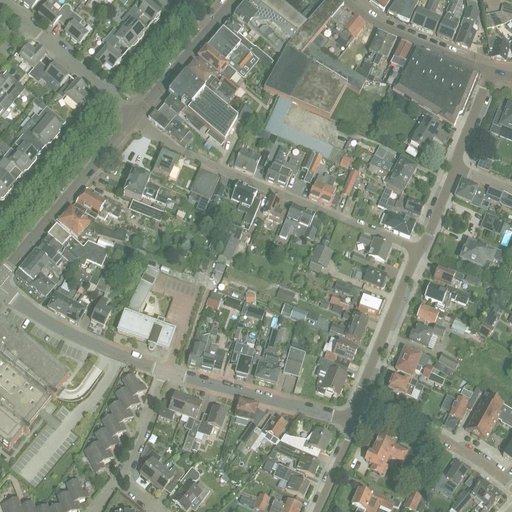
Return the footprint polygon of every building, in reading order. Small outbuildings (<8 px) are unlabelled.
[(18,0),(23,4),(23,6),(27,9),(29,9),(31,11),(40,1),(38,0),(18,0)] [(273,73),(267,83),(263,90),(280,98),(292,103),(328,119),(346,87),(358,94),(364,83),(365,81),(354,75),(345,69),(339,65),(318,53),(310,46),(314,40),(319,34),(328,24),(338,12),(338,13),(340,10),(342,8),(336,2),(333,0),(250,0),(263,9),(298,36),(288,47),(287,49),(282,58),(275,70),(273,73)] [(370,0),(369,2),(376,8),(383,12),(391,0),(370,0)] [(397,20),(408,0),(396,0),(386,15),(397,20)] [(408,0),(397,20),(408,25),(419,0),(408,0)] [(410,26),(421,31),(434,0),(429,0),(424,13),(417,10),(410,26)] [(439,0),(434,0),(421,31),(433,36),(440,20),(432,17),(439,0)] [(257,23),(262,18),(263,17),(259,13),(246,2),(234,16),(247,27),(253,19),(257,23)] [(129,12),(138,20),(143,15),(152,23),(153,22),(156,22),(159,18),(159,16),(160,14),(159,13),(159,11),(156,11),(147,3),(143,8),(137,3),(129,12)] [(57,22),(62,26),(71,17),(70,17),(73,14),(71,12),(70,9),(68,6),(64,6),(57,15),(47,6),(38,16),(40,18),(41,19),(44,23),(46,23),(52,28),(57,22)] [(451,16),(454,8),(448,6),(444,13),(446,14),(436,37),(450,43),(457,27),(450,25),(453,17),(451,16)] [(511,10),(502,8),(500,16),(511,21),(511,10)] [(253,19),(247,27),(251,31),(282,58),(287,49),(288,47),(298,36),(263,9),(259,13),(263,17),(262,18),(257,23),(253,19)] [(338,12),(328,24),(335,30),(333,32),(339,37),(343,33),(347,36),(346,38),(349,41),(347,44),(349,46),(365,27),(353,17),(351,19),(340,10),(338,13),(338,12)] [(453,44),(469,51),(476,34),(468,31),(471,24),(474,26),(478,14),(468,11),(465,21),(462,20),(460,27),(462,28),(453,44)] [(134,25),(138,20),(129,12),(121,21),(127,26),(123,30),(138,43),(143,38),(143,34),(144,33),(134,25)] [(71,17),(62,26),(67,30),(64,33),(71,39),(71,41),(75,44),(76,44),(79,46),(87,36),(77,27),(82,22),(73,14),(70,17),(71,17)] [(496,16),(490,17),(490,18),(495,30),(504,28),(496,16)] [(511,21),(500,16),(496,16),(504,28),(511,22),(511,21)] [(495,30),(490,18),(485,19),(487,32),(495,30)] [(247,44),(244,43),(236,36),(243,29),(231,19),(222,30),(240,45),(242,47),(253,56),(273,73),(275,70),(271,67),(272,65),(253,49),(247,44)] [(113,30),(106,39),(115,47),(119,42),(129,51),(130,49),(133,49),(138,43),(123,30),(119,35),(113,30)] [(240,45),(222,30),(214,40),(245,66),(249,61),(253,56),(242,47),(240,45)] [(314,40),(310,46),(318,53),(320,51),(328,42),(319,34),(314,40)] [(365,64),(373,67),(377,69),(381,59),(386,61),(395,42),(378,34),(368,53),(371,54),(369,59),(368,58),(365,64)] [(486,38),(487,44),(489,52),(492,53),(491,59),(506,62),(506,58),(509,44),(502,42),(494,40),(486,38)] [(115,47),(106,39),(101,44),(106,48),(94,62),(101,69),(105,64),(112,70),(121,60),(111,52),(115,47)] [(214,40),(206,49),(224,64),(227,60),(241,71),(245,66),(214,40)] [(391,95),(393,92),(406,65),(404,64),(411,48),(399,43),(388,65),(394,68),(386,85),(390,87),(387,93),(391,95)] [(28,76),(33,80),(36,77),(44,67),(39,63),(46,55),(38,49),(34,54),(28,48),(19,57),(33,70),(28,76)] [(245,94),(230,81),(236,74),(224,64),(206,49),(197,60),(222,80),(219,84),(233,96),(239,101),(245,94)] [(461,69),(413,49),(406,65),(393,92),(391,95),(424,115),(422,118),(431,123),(432,120),(436,123),(438,120),(453,129),(458,117),(461,116),(461,115),(476,79),(474,75),(461,69)] [(225,106),(233,96),(219,84),(194,63),(186,73),(213,96),(225,106)] [(369,76),(373,67),(365,64),(364,63),(361,70),(356,68),(354,75),(365,81),(364,83),(371,86),(374,79),(369,76)] [(36,77),(33,80),(38,85),(41,81),(45,84),(50,79),(60,87),(68,78),(66,76),(66,74),(62,71),(60,71),(54,65),(49,71),(44,67),(36,77)] [(238,119),(185,74),(168,94),(209,130),(224,143),(238,119)] [(0,93),(12,104),(16,99),(25,90),(15,82),(11,87),(1,79),(0,79),(0,93)] [(258,88),(263,90),(267,83),(262,81),(258,88)] [(58,96),(62,99),(65,96),(79,108),(87,99),(80,93),(84,88),(77,82),(70,89),(65,85),(57,95),(58,96)] [(0,117),(1,118),(12,104),(0,93),(0,117)] [(170,98),(164,106),(176,116),(178,117),(181,114),(185,117),(185,120),(189,123),(193,118),(170,98)] [(292,103),(280,98),(278,103),(290,109),(292,103)] [(287,114),(290,109),(278,103),(275,109),(287,114)] [(43,112),(38,118),(35,116),(31,120),(39,127),(55,140),(59,135),(59,131),(60,130),(51,122),(55,116),(46,108),(42,105),(38,108),(43,112)] [(193,139),(188,134),(189,133),(173,120),(176,116),(178,118),(178,117),(176,116),(164,106),(163,106),(164,106),(157,113),(154,110),(148,118),(179,145),(180,144),(185,148),(193,139)] [(249,122),(254,113),(245,106),(239,117),(249,122)] [(511,131),(511,108),(510,108),(506,116),(498,113),(490,133),(499,137),(502,128),(511,131)] [(287,114),(275,109),(272,114),(284,120),(287,114)] [(282,125),(285,120),(273,115),(270,120),(282,125)] [(439,129),(421,118),(417,125),(420,127),(410,144),(425,153),(433,140),(442,145),(447,137),(438,131),(439,129)] [(282,125),(270,120),(265,132),(277,137),(282,125)] [(288,128),(282,125),(277,137),(283,140),(288,128)] [(22,136),(31,144),(36,139),(45,148),(46,146),(50,146),(55,140),(39,127),(35,132),(30,127),(22,136)] [(288,128),(283,140),(288,142),(293,131),(288,128)] [(209,130),(206,135),(220,147),(224,143),(209,130)] [(293,131),(288,142),(294,145),(299,133),(293,131)] [(299,133),(294,145),(299,147),(305,136),(299,133)] [(31,144),(22,136),(14,145),(20,150),(16,155),(31,168),(36,162),(36,159),(37,157),(27,149),(31,144)] [(310,138),(305,136),(299,147),(305,150),(310,138)] [(316,141),(310,138),(305,150),(311,152),(316,141)] [(321,143),(316,141),(311,152),(316,155),(321,143)] [(231,158),(237,161),(234,169),(253,176),(256,168),(260,158),(256,156),(255,154),(250,152),(247,153),(241,151),(243,145),(237,143),(231,158)] [(327,146),(321,143),(316,155),(322,157),(327,146)] [(333,148),(327,146),(322,157),(327,160),(333,148)] [(338,151),(333,148),(327,160),(333,162),(338,151)] [(379,148),(374,156),(384,162),(410,178),(415,169),(400,160),(398,164),(392,161),(395,157),(379,148)] [(10,150),(0,161),(0,164),(8,171),(12,167),(22,175),(23,173),(26,173),(31,168),(16,155),(10,150)] [(260,158),(256,168),(262,170),(269,153),(263,151),(260,158)] [(338,151),(333,162),(339,165),(344,154),(338,151)] [(171,157),(161,152),(160,154),(157,160),(156,163),(152,171),(168,178),(173,168),(175,169),(180,157),(172,154),(171,157)] [(302,169),(307,172),(314,156),(308,153),(302,169)] [(275,185),(281,170),(285,160),(276,156),(272,167),(271,166),(265,181),(275,185)] [(322,159),(314,156),(307,172),(315,175),(322,159)] [(391,177),(406,185),(410,178),(384,162),(374,156),(370,165),(380,170),(391,177)] [(480,158),(476,168),(488,172),(492,163),(480,158)] [(284,163),(281,170),(275,185),(285,189),(291,176),(295,178),(299,170),(295,168),(297,162),(290,159),(288,165),(284,163)] [(0,188),(8,195),(13,189),(12,186),(14,184),(4,176),(8,171),(0,164),(0,188)] [(380,170),(370,165),(367,172),(377,176),(378,174),(384,178),(383,180),(384,184),(401,194),(406,185),(391,177),(380,170)] [(220,179),(199,171),(189,192),(210,201),(220,179)] [(351,172),(345,185),(352,188),(357,174),(351,172)] [(156,196),(159,190),(147,185),(149,180),(138,175),(132,173),(129,182),(128,184),(156,196)] [(318,177),(315,184),(314,184),(308,199),(319,203),(330,178),(325,176),(324,179),(318,177)] [(335,195),(335,194),(336,193),(330,191),(335,180),(330,178),(319,203),(330,208),(331,206),(334,208),(339,196),(335,195)] [(463,182),(460,183),(454,198),(470,205),(470,206),(478,209),(483,196),(475,192),(477,188),(463,182)] [(156,196),(128,184),(127,186),(123,196),(140,203),(142,197),(154,202),(163,206),(165,207),(167,200),(156,196)] [(248,188),(238,184),(232,200),(250,208),(248,213),(255,216),(260,203),(254,200),(257,194),(248,190),(248,188)] [(378,188),(368,184),(366,191),(376,195),(378,188)] [(220,200),(225,189),(218,186),(214,197),(219,199),(220,200)] [(511,198),(503,194),(490,188),(486,199),(499,204),(502,208),(511,211),(511,198)] [(389,199),(386,207),(385,206),(391,192),(385,189),(377,207),(383,210),(389,213),(388,215),(383,228),(393,232),(392,233),(408,240),(409,238),(410,237),(411,235),(411,233),(414,224),(409,222),(411,217),(391,209),(394,202),(389,199)] [(104,202),(87,191),(75,204),(81,207),(79,211),(95,221),(97,217),(104,221),(108,214),(117,219),(123,207),(106,199),(104,202)] [(210,201),(201,197),(198,205),(196,210),(204,214),(210,201)] [(275,200),(269,197),(261,214),(274,220),(272,222),(279,225),(286,211),(282,210),(279,209),(281,203),(280,202),(280,201),(276,199),(275,200)] [(398,202),(396,202),(394,207),(418,217),(423,206),(400,197),(398,202)] [(130,210),(151,219),(160,223),(164,214),(139,205),(133,202),(130,210)] [(297,224),(303,210),(291,205),(278,237),(285,240),(292,222),(297,224)] [(123,244),(126,233),(118,231),(114,234),(100,228),(96,227),(96,226),(90,224),(89,226),(84,221),(85,219),(76,212),(75,214),(71,209),(65,215),(85,232),(123,244)] [(303,210),(297,224),(293,234),(297,236),(310,242),(314,232),(308,229),(314,214),(303,210)] [(500,220),(487,214),(481,227),(494,233),(499,220),(500,220)] [(85,232),(65,215),(59,223),(77,239),(86,238),(95,242),(97,237),(123,244),(85,232)] [(242,230),(230,225),(225,237),(237,242),(242,230)] [(56,227),(47,237),(61,249),(64,252),(67,248),(79,259),(86,262),(101,268),(108,252),(88,243),(83,248),(71,238),(70,239),(56,227)] [(375,260),(383,263),(390,247),(375,241),(374,242),(361,236),(358,243),(372,248),(367,259),(354,254),(351,261),(372,269),(375,260)] [(229,261),(237,242),(225,237),(217,256),(229,261)] [(99,239),(97,247),(111,252),(114,245),(99,239)] [(465,251),(461,260),(481,269),(485,261),(490,263),(492,259),(500,262),(503,254),(495,251),(476,243),(474,247),(469,244),(466,251),(465,251)] [(55,256),(41,244),(35,251),(49,263),(55,269),(61,262),(55,256)] [(142,254),(115,244),(114,245),(111,252),(111,253),(139,263),(142,254)] [(276,256),(280,247),(273,245),(270,253),(276,256)] [(321,268),(328,251),(317,246),(310,263),(321,268)] [(49,263),(35,251),(18,271),(28,279),(25,282),(45,299),(55,287),(59,282),(44,269),(49,263)] [(438,269),(433,280),(450,286),(453,278),(461,281),(463,276),(448,270),(447,272),(438,269)] [(385,283),(384,283),(386,278),(369,271),(367,276),(362,274),(359,282),(380,291),(381,290),(382,290),(383,289),(385,284),(385,283)] [(88,284),(96,288),(99,281),(84,273),(81,279),(88,284)] [(155,280),(144,274),(141,281),(152,287),(155,280)] [(85,290),(88,284),(81,279),(75,276),(71,282),(81,287),(85,290)] [(471,278),(469,283),(477,286),(479,281),(471,278)] [(100,280),(99,281),(96,288),(95,290),(104,294),(109,285),(100,280)] [(334,292),(353,298),(351,304),(359,307),(357,313),(376,319),(376,320),(377,320),(384,302),(382,301),(363,295),(364,294),(336,284),(334,292)] [(65,285),(62,291),(60,293),(62,294),(60,295),(61,296),(60,298),(56,295),(48,309),(57,315),(72,288),(65,285)] [(429,286),(424,299),(436,304),(434,309),(445,313),(447,308),(441,306),(445,298),(451,301),(461,305),(466,307),(470,296),(466,294),(456,290),(454,296),(429,286)] [(72,288),(57,315),(68,321),(76,307),(70,303),(70,301),(71,301),(72,300),(73,300),(74,298),(78,292),(72,288)] [(279,291),(276,300),(292,306),(295,297),(279,291)] [(209,300),(219,304),(221,300),(222,297),(212,294),(209,300)] [(347,311),(349,308),(340,304),(341,300),(332,297),(330,304),(347,311)] [(228,298),(224,306),(237,311),(240,302),(228,298)] [(103,300),(91,322),(103,328),(110,314),(103,310),(107,302),(103,300)] [(89,306),(82,302),(79,301),(76,307),(68,321),(78,326),(89,306)] [(308,311),(307,313),(285,305),(281,315),(290,318),(289,320),(303,326),(305,319),(316,323),(319,316),(308,311)] [(343,310),(334,306),(331,312),(340,316),(343,310)] [(265,312),(249,307),(245,317),(261,323),(265,312)] [(443,323),(445,318),(421,308),(417,318),(434,325),(436,321),(443,323)] [(117,332),(133,338),(140,319),(124,313),(117,332)] [(349,327),(364,333),(368,322),(354,316),(353,317),(345,313),(342,320),(351,323),(349,327)] [(156,325),(140,319),(133,338),(148,344),(147,347),(151,348),(161,321),(157,320),(156,325)] [(449,325),(452,326),(451,329),(464,335),(467,326),(452,320),(449,325)] [(161,321),(151,348),(155,349),(156,347),(167,351),(174,332),(163,327),(165,323),(161,321)] [(483,323),(476,333),(487,340),(494,330),(491,328),(483,323)] [(29,431),(29,430),(27,429),(38,415),(35,413),(38,410),(40,407),(43,409),(49,402),(51,400),(53,401),(54,402),(55,402),(56,401),(57,400),(57,399),(57,398),(56,397),(54,396),(59,390),(62,387),(69,378),(20,337),(18,339),(12,334),(0,324),(0,443),(9,451),(24,433),(26,434),(27,435),(28,435),(29,434),(29,433),(30,433),(30,432),(30,431),(29,431)] [(364,333),(349,327),(340,324),(339,327),(332,325),(329,332),(345,338),(345,339),(359,344),(364,333)] [(432,351),(437,339),(442,341),(445,332),(434,328),(433,332),(417,326),(414,334),(412,333),(409,341),(426,348),(432,351)] [(242,330),(237,328),(234,340),(237,341),(239,341),(242,330)] [(277,342),(283,344),(287,331),(280,329),(277,342)] [(269,341),(276,343),(279,332),(272,330),(268,341),(269,341)] [(301,335),(295,333),(290,349),(301,353),(303,347),(298,345),(301,335)] [(195,335),(192,346),(187,368),(199,371),(203,355),(209,335),(203,337),(195,335)] [(203,355),(199,371),(211,374),(214,363),(216,361),(223,363),(226,353),(218,351),(219,348),(211,346),(212,343),(214,343),(216,337),(209,335),(203,355)] [(344,345),(339,343),(331,339),(328,346),(325,345),(322,353),(326,354),(324,359),(335,363),(337,357),(351,363),(357,350),(349,347),(349,345),(345,344),(344,345)] [(266,351),(264,350),(261,359),(255,357),(253,365),(258,366),(255,380),(265,383),(272,356),(276,343),(269,341),(266,351)] [(254,351),(244,348),(245,345),(235,342),(228,366),(236,368),(235,375),(237,375),(236,377),(245,379),(246,378),(247,378),(254,351)] [(305,354),(301,353),(290,349),(283,374),(298,379),(305,354)] [(430,375),(430,374),(432,369),(417,363),(420,357),(404,350),(399,362),(430,375)] [(454,373),(459,365),(442,355),(438,363),(454,373)] [(272,356),(265,383),(275,386),(279,371),(275,370),(279,358),(272,356)] [(323,396),(325,391),(338,396),(348,371),(325,361),(320,359),(317,366),(323,368),(321,371),(327,374),(324,380),(319,378),(316,385),(317,393),(323,396)] [(430,375),(399,362),(395,371),(411,378),(414,373),(422,376),(421,377),(428,380),(427,381),(442,387),(444,381),(430,374),(430,375)] [(442,375),(450,379),(453,373),(445,369),(442,375)] [(131,399),(136,397),(147,390),(144,385),(139,387),(133,376),(122,382),(126,389),(131,399)] [(388,390),(404,396),(410,399),(414,390),(421,392),(423,388),(403,380),(402,382),(393,378),(388,390)] [(470,410),(473,405),(480,390),(476,388),(472,395),(470,400),(466,408),(467,408),(470,410)] [(124,413),(129,410),(140,404),(136,397),(131,399),(126,389),(115,395),(119,403),(124,413)] [(464,391),(462,396),(470,400),(472,395),(468,393),(464,391)] [(511,430),(511,439),(501,458),(511,464),(511,411),(502,406),(503,405),(483,394),(480,399),(485,402),(483,405),(479,403),(464,431),(486,442),(500,416),(503,418),(500,424),(511,430)] [(174,415),(181,417),(187,400),(174,395),(171,404),(164,401),(158,417),(172,422),(174,415)] [(458,398),(449,417),(458,421),(467,403),(458,398)] [(200,405),(187,400),(181,417),(188,420),(185,430),(189,432),(190,432),(200,405)] [(261,422),(254,417),(257,407),(238,402),(234,418),(252,423),(248,428),(254,432),(261,422)] [(108,409),(112,417),(117,426),(122,424),(133,418),(129,410),(124,413),(119,403),(108,409)] [(207,425),(201,423),(197,434),(209,439),(213,428),(220,430),(226,415),(212,410),(207,425)] [(126,431),(122,424),(117,426),(112,417),(101,423),(105,430),(110,440),(115,437),(126,431)] [(272,418),(260,433),(265,436),(263,439),(272,445),(276,439),(286,424),(281,421),(280,422),(276,419),(275,420),(272,418)] [(239,442),(241,443),(237,450),(240,452),(245,446),(254,432),(248,428),(239,442)] [(94,436),(98,443),(104,454),(109,451),(119,445),(115,437),(110,440),(105,430),(94,436)] [(296,450),(306,455),(310,447),(323,453),(331,438),(317,432),(316,433),(315,432),(306,441),(290,438),(284,436),(280,443),(284,445),(296,450)] [(245,446),(248,448),(250,450),(259,438),(253,434),(245,446)] [(384,466),(389,456),(403,463),(408,453),(392,446),(394,441),(381,435),(373,451),(374,451),(372,455),(370,454),(366,463),(373,466),(371,471),(380,475),(381,473),(385,475),(388,468),(384,466)] [(187,438),(182,451),(190,454),(194,441),(187,438)] [(113,458),(109,451),(104,454),(98,443),(84,452),(95,474),(105,469),(102,464),(113,458)] [(194,443),(192,451),(197,453),(200,445),(194,443)] [(284,445),(280,443),(272,452),(280,456),(284,445)] [(312,457),(306,455),(296,450),(292,460),(295,462),(294,470),(296,470),(296,471),(313,478),(319,465),(310,462),(312,457)] [(151,484),(162,470),(157,465),(161,459),(152,451),(144,460),(149,464),(140,476),(151,484)] [(267,461),(263,471),(270,474),(272,470),(275,472),(273,477),(281,481),(289,485),(286,492),(303,499),(309,486),(301,482),(303,477),(286,469),(278,466),(267,461)] [(441,475),(432,489),(441,495),(444,491),(452,496),(467,473),(455,465),(447,478),(441,475)] [(151,484),(152,486),(152,488),(157,492),(160,491),(162,493),(171,482),(175,486),(184,475),(174,467),(168,474),(162,470),(151,484)] [(180,483),(185,487),(173,502),(184,511),(185,511),(196,499),(202,503),(211,492),(201,484),(197,490),(189,484),(192,481),(193,481),(194,482),(195,481),(196,481),(197,481),(197,480),(198,479),(198,478),(198,477),(198,476),(198,475),(197,474),(191,469),(180,483)] [(221,472),(219,474),(223,476),(220,480),(226,484),(231,477),(221,472)] [(470,478),(464,485),(468,489),(475,481),(470,478)] [(72,505),(78,503),(89,499),(87,492),(82,494),(78,482),(65,486),(68,494),(72,505)] [(481,503),(491,491),(482,483),(471,497),(470,498),(474,501),(476,499),(481,503)] [(364,511),(365,511),(364,511),(376,511),(379,506),(391,511),(393,507),(398,509),(401,503),(393,499),(392,502),(366,491),(365,494),(358,491),(352,506),(358,509),(357,511),(364,511)] [(489,511),(500,499),(491,491),(481,503),(486,507),(484,510),(482,511),(489,511)] [(411,493),(409,497),(404,509),(411,511),(414,511),(421,498),(411,493)] [(464,505),(470,498),(471,497),(466,493),(459,500),(458,500),(451,509),(452,510),(449,511),(459,511),(465,505),(464,505)] [(77,511),(81,511),(78,503),(72,505),(68,494),(56,498),(59,506),(60,511),(77,511)] [(256,502),(267,507),(270,500),(259,495),(256,502)] [(242,496),(239,503),(253,509),(256,502),(242,496)] [(21,511),(20,507),(18,500),(5,504),(2,505),(4,511),(21,511)] [(256,502),(253,509),(260,511),(265,511),(267,507),(256,502)] [(272,508),(280,511),(298,511),(301,508),(285,502),(283,506),(274,503),(272,508)] [(35,511),(32,503),(20,507),(21,511),(35,511)]
